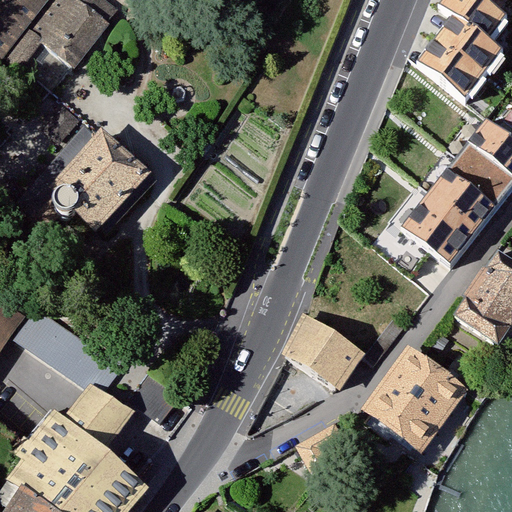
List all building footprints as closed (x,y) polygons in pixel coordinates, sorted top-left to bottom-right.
[(0,0),(0,62),(17,76),(37,49),(75,78),(110,33),(67,0),(0,0)] [(499,0),(475,0),(492,11),(499,0)] [(511,69),(511,35),(476,8),(430,68),(482,108),(511,69)] [(67,105),(45,128),(62,144),(84,121),(67,105)] [(511,192),(511,134),(484,172),(511,193),(511,192)] [(155,184),(99,135),(47,195),(103,244),(155,184)] [(511,327),(511,264),(493,253),(450,322),(497,352),(511,327)] [(0,355),(21,326),(0,311),(0,355)] [(104,364),(32,315),(7,352),(79,401),(104,364)] [(357,356),(303,319),(282,362),(331,393),(357,356)] [(465,398),(403,354),(357,417),(419,461),(465,398)] [(137,417),(92,389),(68,426),(50,413),(16,453),(25,460),(13,482),(29,494),(16,511),(135,511),(149,495),(107,459),(137,417)] [(300,443),(308,462),(334,451),(325,432),(300,443)]
